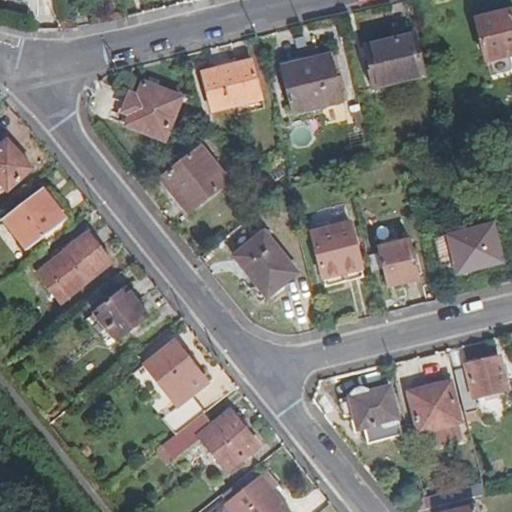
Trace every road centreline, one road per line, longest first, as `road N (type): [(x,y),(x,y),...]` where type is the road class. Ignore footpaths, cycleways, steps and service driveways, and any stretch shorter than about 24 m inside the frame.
road 1 (residential): [(261,369),(15,68)]
road 2 (residential): [(15,68),(298,0)]
road 3 (residential): [(511,308),(261,369)]
road 4 (residential): [(374,511),(261,369)]
